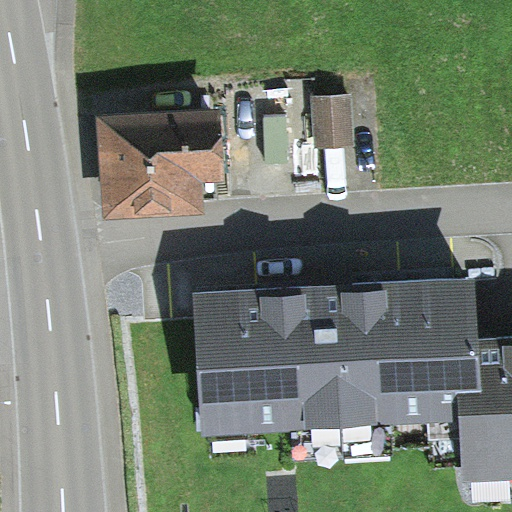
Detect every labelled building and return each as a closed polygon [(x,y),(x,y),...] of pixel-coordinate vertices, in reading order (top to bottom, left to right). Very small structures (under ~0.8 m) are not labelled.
[(352,146),(350,95),(313,96),(315,148),(352,146)] [(219,111),(97,116),(102,217),(203,212),(202,183),(222,182),(219,111)] [(288,159),(285,115),(264,116),(267,161),(288,159)] [(193,293),(200,438),(462,424),(460,392),(482,391),(479,342),(476,279),(329,286),(193,293)] [(511,339),(479,342),(482,391),(460,392),(462,424),(466,481),(511,478),(511,339)]
